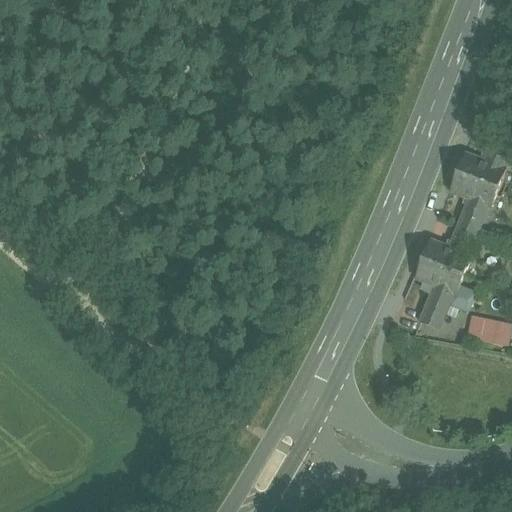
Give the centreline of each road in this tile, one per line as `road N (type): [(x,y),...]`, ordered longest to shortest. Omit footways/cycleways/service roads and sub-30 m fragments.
road 1 (secondary): [(479,0),(377,258),(307,408)]
road 2 (track): [(81,286),(134,188),(213,0)]
road 3 (track): [(208,417),(0,240)]
road 4 (unclassified): [(511,458),(440,468),(389,461),(307,408)]
road 5 (secondary): [(307,408),(242,511)]
